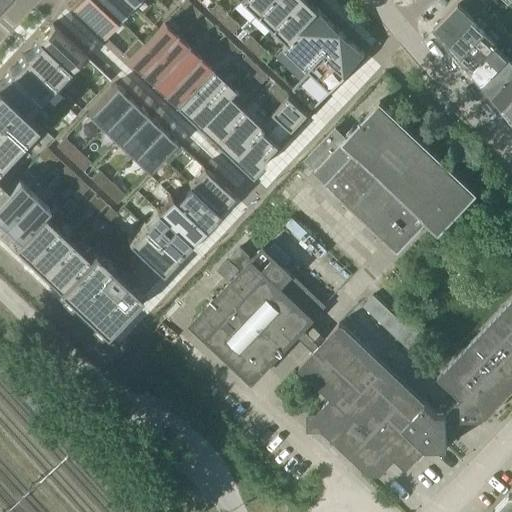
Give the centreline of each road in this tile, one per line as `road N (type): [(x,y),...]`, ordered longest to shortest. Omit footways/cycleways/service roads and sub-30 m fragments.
road 1 (residential): [(41,0),(250,195)]
road 2 (residential): [(250,195),(398,28)]
road 3 (residential): [(104,354),(250,195)]
road 4 (residential): [(511,160),(398,28)]
road 5 (residential): [(104,354),(0,257)]
